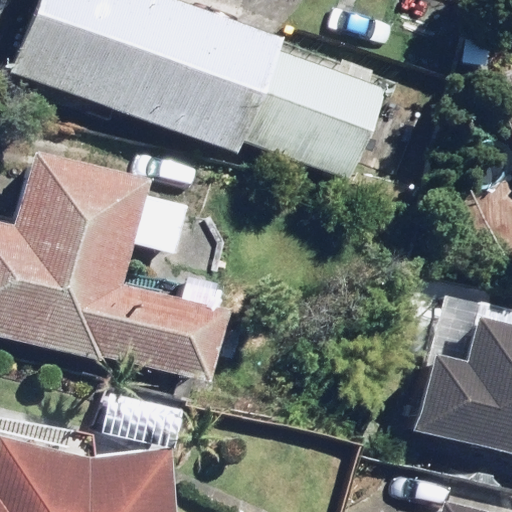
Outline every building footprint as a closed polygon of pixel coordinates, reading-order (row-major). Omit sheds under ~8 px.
[(382,93),(274,53),(279,41),(166,0),(36,0),(11,70),(238,152),(241,144),(349,183),(382,93)] [(511,68),(491,78),(511,127),(511,68)] [(0,221),(0,335),(212,382),(229,307),(118,282),(126,248),(171,258),(183,203),(144,195),(147,182),(30,156),(15,224),(0,221)] [(425,349),(405,430),(511,456),(511,324),(480,317),(469,360),(425,349)] [(0,511),(175,511),(169,448),(90,456),(0,431),(0,511)] [(498,511),(435,498),(431,511),(498,511)]
